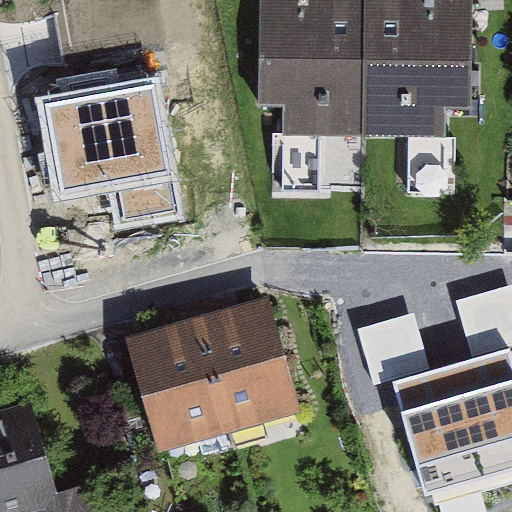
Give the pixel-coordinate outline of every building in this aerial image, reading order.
[(479,0),(271,0),(270,101),(290,102),(289,135),(456,139),(457,103),(477,104),(479,0)] [(163,77),(36,97),(53,201),(109,192),(116,235),(186,223),(163,77)] [(511,286),(456,302),(471,360),(509,349),(511,348),(511,286)] [(276,295),(138,332),(170,450),(308,413),(276,295)] [(417,314),(359,330),(374,387),(393,382),(433,372),(417,314)] [(433,372),(393,382),(423,494),(511,470),(511,358),(509,349),(471,360),(433,372)] [(40,408),(0,419),(0,511),(42,511),(47,511),(46,511),(109,511),(100,480),(63,490),(40,408)]
